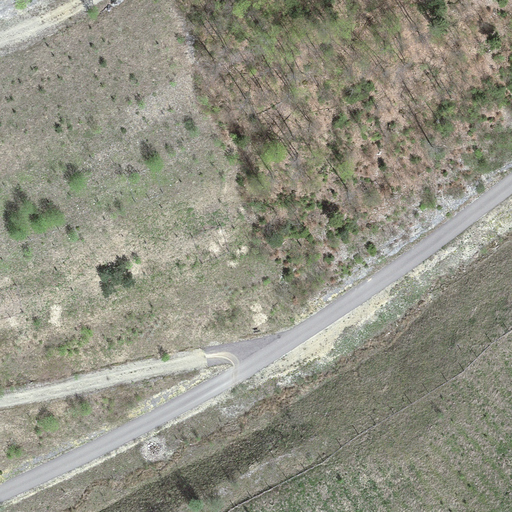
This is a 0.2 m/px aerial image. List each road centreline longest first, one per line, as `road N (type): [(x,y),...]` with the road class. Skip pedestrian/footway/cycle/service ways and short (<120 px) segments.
road 1 (unclassified): [(511,183),(270,353),(0,491)]
road 2 (track): [(0,396),(221,354),(270,353)]
